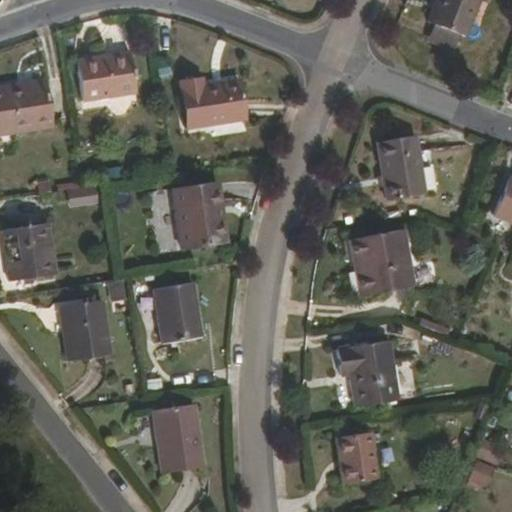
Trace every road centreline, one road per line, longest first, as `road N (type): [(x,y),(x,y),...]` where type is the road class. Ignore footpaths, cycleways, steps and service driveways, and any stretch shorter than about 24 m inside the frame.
road 1 (residential): [(260,511),(253,319),(282,197),(334,69)]
road 2 (residential): [(148,0),(198,8),(334,69)]
road 3 (residential): [(0,360),(122,511)]
road 4 (residential): [(334,69),(511,136)]
